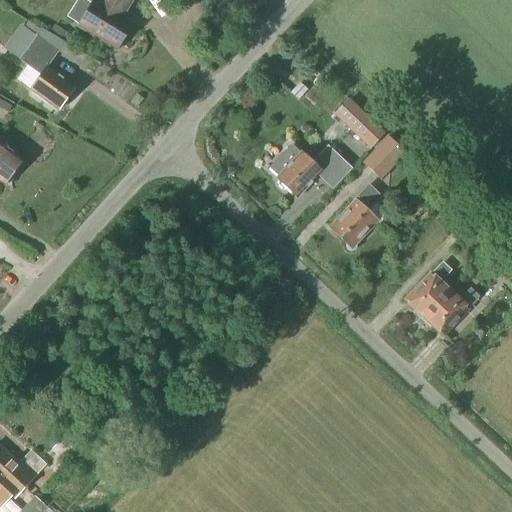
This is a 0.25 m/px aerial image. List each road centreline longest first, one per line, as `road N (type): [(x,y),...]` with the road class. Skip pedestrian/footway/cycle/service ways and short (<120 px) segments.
road 1 (unclassified): [(511,473),(165,144)]
road 2 (unclassified): [(0,324),(165,144)]
road 3 (unclassified): [(165,144),(298,0)]
